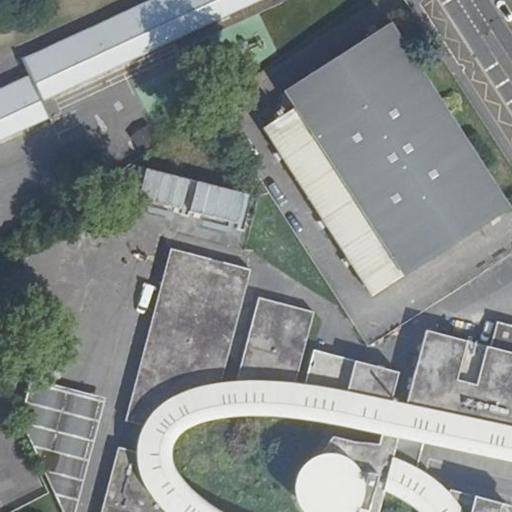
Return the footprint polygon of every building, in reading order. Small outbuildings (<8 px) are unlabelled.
[(276,0),(275,0),(155,0),(22,61),(30,78),(0,91),(0,139),(46,118),(40,104),(265,0),(272,0),(273,1),(276,0)] [(500,215),(389,26),(281,91),(291,109),(260,127),(362,299),(500,215)] [(145,151),(162,136),(148,120),(131,136),(145,151)] [(133,200),(243,223),(251,189),(140,165),(133,200)] [(267,296),(240,389),(225,392),(259,269),(184,246),(132,415),(158,424),(151,433),(149,439),(147,450),(122,443),(101,511),(497,511),(450,498),(445,510),(434,493),(421,481),(433,443),(511,465),(511,335),(504,333),(495,356),(432,337),(406,418),(393,415),(404,377),(321,352),(310,387),(301,385),(323,312),(267,296)] [(77,498),(102,394),(44,381),(20,485),(77,498)]
